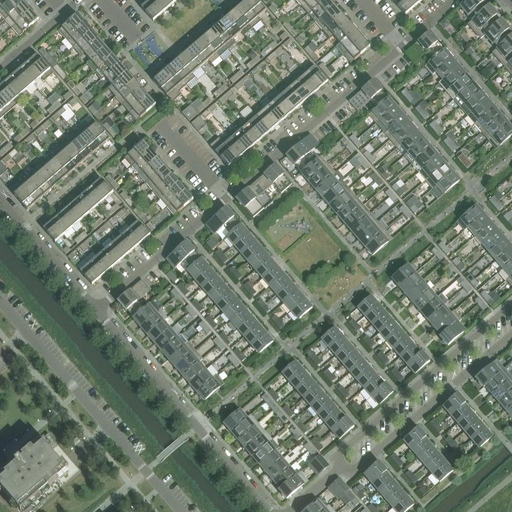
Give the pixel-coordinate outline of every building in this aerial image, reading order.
[(0,15),(5,21),(24,4),(20,0),(12,0),(0,10),(0,15)] [(0,0),(0,10),(12,0),(0,0)] [(170,8),(163,0),(150,0),(150,1),(162,15),(170,8)] [(266,11),(256,0),(247,0),(244,3),(260,22),(261,22),(258,18),(266,11)] [(308,15),(325,0),(308,0),(301,7),(308,15)] [(328,0),(325,0),(308,15),(308,16),(315,23),(334,7),(334,6),(328,0)] [(414,9),(406,0),(395,0),(393,2),(405,16),(414,9)] [(422,2),(420,0),(406,0),(414,9),(422,2)] [(484,11),(480,6),(484,2),(482,0),(468,0),(460,7),(472,21),(468,25),(489,8),(488,7),(484,11)] [(162,15),(150,1),(141,8),(153,22),(162,15)] [(260,22),(244,3),(236,10),(252,30),(260,22)] [(24,4),(5,21),(12,29),(31,13),(31,12),(24,4)] [(278,12),(272,6),(268,9),(274,16),(278,12)] [(334,7),(315,23),(322,31),(322,32),(341,15),(334,7)] [(496,25),(492,20),(496,16),(489,8),(468,25),(480,40),(501,22),(496,25)] [(228,17),(241,33),(244,37),(252,30),(236,10),(228,17)] [(283,18),(278,12),(274,16),(279,21),(283,18)] [(19,38),(38,21),(31,13),(12,29),(19,38)] [(65,40),(84,23),(77,15),(58,31),(65,40)] [(329,40),(348,23),(341,15),(322,32),(329,40)] [(241,33),(228,17),(219,24),(233,40),(241,33)] [(439,25),(444,31),(450,26),(445,20),(439,25)] [(511,36),(509,39),(504,34),(508,31),(501,22),(480,40),(481,40),(485,36),(497,50),(492,54),(511,36)] [(72,48),(91,31),(84,23),(65,40),(72,48)] [(292,29),(286,23),(283,26),(288,32),(292,29)] [(340,45),(355,31),(348,23),(329,40),(333,37),(340,45)] [(219,24),(211,31),(225,47),(228,51),(236,44),(233,40),(219,24)] [(297,35),(292,29),(288,32),(293,38),(297,35)] [(83,53),(98,40),(91,31),(72,48),(79,56),(83,53)] [(225,47),(211,31),(203,38),(216,54),(225,47)] [(340,45),(336,48),(343,56),(362,40),(355,31),(340,45)] [(282,42),(288,37),(285,33),(279,38),(282,42)] [(444,51),(429,34),(406,54),(414,64),(427,52),(433,60),(444,51)] [(511,36),(492,54),(505,68),(511,61),(511,36)] [(304,43),(299,37),(295,40),(300,46),(304,43)] [(203,38),(195,45),(208,61),(211,65),(220,58),(216,54),(203,38)] [(287,49),(294,43),(290,39),(284,45),(287,49)] [(90,61),(105,48),(98,40),(83,53),(90,61)] [(362,40),(343,56),(350,65),(370,48),(362,40)] [(272,51),(278,46),(274,42),(268,47),(272,51)] [(208,61),(195,45),(187,53),(200,68),(208,61)] [(266,56),(272,51),(268,47),(262,53),(266,56)] [(313,54),(308,47),(304,51),(309,57),(313,54)] [(93,73),(112,56),(105,48),(86,64),(93,73)] [(277,58),(283,52),(280,48),(273,54),(277,58)] [(48,55),(42,49),(38,52),(44,59),(48,55)] [(469,49),(464,53),(469,59),(474,54),(469,49)] [(432,76),(451,60),(450,58),(448,54),(447,55),(444,51),(433,60),(425,67),(432,76)] [(200,68),(187,53),(178,60),(192,75),(200,68)] [(270,63),(277,58),(273,54),(267,59),(270,63)] [(318,59),(313,54),(309,57),(314,63),(318,59)] [(53,74),(37,55),(28,63),(45,82),(53,74)] [(53,62),(48,55),(44,59),(49,65),(53,62)] [(104,78),(120,64),(112,56),(93,73),(100,81),(104,78)] [(255,66),(261,61),(257,57),(252,62),(255,66)] [(195,79),(192,75),(178,60),(170,67),(187,86),(195,79)] [(440,84),(458,68),(457,67),(455,62),(454,63),(451,60),(432,76),(433,76),(436,73),(443,80),(439,84),(440,84)] [(249,71),(255,66),(252,62),(246,67),(249,71)] [(45,82),(28,63),(20,70),(33,85),(41,78),(44,82),(45,82)] [(260,72),(266,67),(263,63),(257,68),(260,72)] [(108,89),(127,73),(120,64),(104,78),(111,86),(108,89)] [(328,83),(311,64),(303,71),(319,90),(328,83)] [(322,64),(318,68),(323,73),(327,70),(322,64)] [(62,72),(57,66),(53,69),(58,75),(62,72)] [(187,86),(170,67),(162,74),(181,96),(181,95),(179,93),(187,86)] [(254,77),(260,72),(257,68),(251,74),(254,77)] [(447,92),(465,76),(464,75),(462,71),(461,71),(458,68),(440,84),(447,92)] [(33,85),(20,70),(12,77),(28,96),(29,95),(26,92),(33,85)] [(328,79),(332,75),(327,70),(323,73),(328,79)] [(238,80),(244,75),(241,71),(235,76),(238,80)] [(319,90),(303,71),(294,78),(311,97),(319,90)] [(67,77),(62,72),(58,75),(63,81),(67,77)] [(115,97),(134,81),(127,73),(108,89),(115,97)] [(181,96),(162,74),(153,81),(172,103),(181,96)] [(233,85),(238,80),(235,76),(229,81),(233,85)] [(457,97),(473,84),(471,83),(469,79),(468,79),(465,76),(447,92),(447,93),(451,89),(457,97)] [(28,96),(12,77),(4,84),(20,103),(28,96)] [(244,86),(249,81),(246,77),(241,82),(244,86)] [(311,97),(294,78),(286,85),(303,105),(311,97)] [(122,105),(141,89),(134,81),(115,97),(122,105)] [(76,88),(71,82),(67,85),(72,91),(76,88)] [(238,91),(244,86),(241,82),(235,87),(238,91)] [(388,100),(384,95),(373,82),(350,103),(358,112),(370,101),(377,109),(369,116),(388,100)] [(20,103),(4,84),(0,86),(0,96),(12,110),(20,103)] [(461,109),(480,92),(478,91),(476,87),(475,87),(473,84),(457,97),(464,105),(460,108),(461,109)] [(221,88),(219,90),(222,94),(228,89),(224,85),(221,88)] [(303,105),(286,85),(286,86),(289,89),(281,96),(278,92),(294,112),(303,105)] [(81,94),(76,88),(72,91),(77,97),(81,94)] [(129,113),(148,97),(141,89),(122,105),(129,113)] [(216,99),(222,94),(219,90),(213,95),(216,99)] [(410,95),(406,90),(402,94),(406,99),(410,95)] [(66,102),(72,96),(69,92),(63,98),(66,102)] [(227,100),(233,95),(230,92),(224,96),(227,100)] [(294,112),(278,92),(270,99),(286,119),(294,112)] [(468,117),(487,101),(486,99),(483,95),(482,96),(480,92),(461,109),(468,117)] [(414,100),(410,95),(406,99),(410,104),(414,100)] [(12,110),(0,96),(0,112),(4,117),(12,110)] [(88,102),(83,96),(79,100),(84,105),(88,102)] [(222,105),(227,100),(224,96),(218,101),(222,105)] [(136,123),(156,106),(148,97),(129,113),(136,123)] [(71,108),(78,103),(74,99),(68,104),(71,108)] [(206,108),(212,103),(209,99),(202,104),(206,108)] [(286,119),(270,99),(269,100),(272,104),(265,110),(278,126),(286,119)] [(376,124),(395,108),(394,107),(392,103),(391,103),(388,100),(369,116),(376,124)] [(475,125),(494,109),(493,107),(490,103),(489,104),(487,101),(468,117),(475,125)] [(56,111),(61,106),(58,102),(52,107),(56,111)] [(199,114),(206,108),(202,104),(196,110),(199,114)] [(211,114),(217,109),(214,105),(208,111),(211,114)] [(97,113),(92,106),(88,110),(93,116),(97,113)] [(50,116),(56,111),(52,107),(47,112),(50,116)] [(198,115),(190,107),(182,114),(189,123),(198,115)] [(424,112),(420,107),(416,110),(420,115),(424,112)] [(61,117),(67,112),(63,108),(58,113),(61,117)] [(395,108),(376,124),(383,133),(402,116),(401,115),(399,111),(398,111),(395,108)] [(482,133),(501,117),(500,116),(497,111),(496,112),(494,109),(475,125),(482,133)] [(278,126),(265,110),(257,117),(256,117),(270,133),(278,126)] [(205,120),(211,114),(208,111),(201,116),(205,120)] [(428,116),(424,112),(420,115),(424,120),(428,116)] [(55,122),(61,117),(58,113),(52,118),(55,122)] [(103,119),(97,113),(93,116),(99,122),(103,119)] [(253,113),(245,121),(248,125),(248,124),(262,140),(270,133),(256,117),(257,117),(253,113)] [(39,125),(46,120),(42,116),(36,121),(39,125)] [(391,141),(409,124),(408,123),(406,119),(405,119),(402,116),(383,133),(391,141)] [(489,141),(508,125),(507,124),(504,120),(501,117),(482,133),(489,141)] [(207,126),(200,118),(191,125),(198,133),(207,126)] [(33,130),(39,125),(36,121),(30,126),(33,130)] [(110,140),(97,124),(94,121),(85,129),(88,132),(101,147),(110,140)] [(45,131),(51,126),(48,122),(41,127),(45,131)] [(112,129),(107,123),(103,127),(108,133),(112,129)] [(438,128),(434,123),(430,127),(434,132),(438,128)] [(262,140),(248,124),(248,125),(241,131),(237,127),(237,128),(253,147),(262,140)] [(398,149),(417,133),(415,131),(413,127),(412,128),(409,124),(391,141),(398,149)] [(506,141),(511,136),(511,128),(508,125),(489,141),(496,150),(502,145),(507,142),(506,141)] [(38,137),(45,131),(41,127),(35,133),(38,137)] [(253,147),(237,128),(229,135),(245,154),(253,147)] [(443,133),(438,128),(434,132),(438,136),(443,133)] [(112,129),(108,133),(113,139),(114,138),(117,135),(112,129)] [(23,139),(29,134),(26,130),(20,135),(23,139)] [(101,147),(88,132),(80,139),(77,135),(93,155),(101,147)] [(408,154),(424,141),(422,139),(420,135),(419,136),(417,133),(398,149),(402,146),(408,154)] [(17,145),(23,139),(20,135),(13,141),(17,145)] [(93,155),(77,135),(69,142),(85,162),(93,155)] [(245,154),(229,135),(221,141),(219,139),(218,139),(237,161),(245,154)] [(28,145),(35,140),(31,136),(25,141),(28,145)] [(358,141),(353,136),(349,139),(353,144),(358,141)] [(305,157),(318,146),(310,137),(287,157),(301,174),(312,165),(305,157)] [(218,139),(210,147),(226,166),(229,169),(231,166),(237,161),(218,139)] [(453,144),(448,139),(444,143),(448,148),(453,144)] [(22,151),(28,145),(25,141),(19,147),(22,151)] [(351,146),(347,141),(342,145),(347,150),(351,146)] [(362,145),(358,141),(353,144),(357,149),(362,145)] [(412,165),(431,149),(429,148),(427,143),(426,144),(424,141),(408,154),(415,161),(411,165),(412,165)] [(85,162),(69,142),(60,150),(77,169),(85,162)] [(141,144),(124,159),(131,168),(151,151),(145,145),(143,142),(141,144)] [(7,153),(13,148),(9,144),(3,149),(7,153)] [(457,149),(453,144),(448,148),(452,153),(457,149)] [(355,151),(351,146),(347,150),(351,155),(355,151)] [(419,173),(438,157),(437,156),(434,152),(433,152),(431,149),(412,165),(419,173)] [(12,159),(18,154),(15,150),(9,155),(12,159)] [(77,169),(60,150),(52,157),(69,176),(77,169)] [(151,151),(131,168),(138,176),(158,159),(151,151)] [(372,157),(367,152),(363,156),(367,161),(372,157)] [(6,164),(12,159),(9,155),(3,160),(6,164)] [(467,161),(462,156),(458,159),(462,164),(467,161)] [(69,176),(52,157),(44,164),(60,183),(69,176)] [(309,182),(328,166),(320,157),(312,165),(301,174),(305,178),(304,178),(308,181),(309,182)] [(365,162),(361,157),(356,161),(361,166),(365,162)] [(376,162),(372,157),(367,161),(372,166),(376,162)] [(426,182),(445,165),(444,164),(441,160),(440,160),(438,157),(419,173),(426,182)] [(158,159),(138,176),(146,184),(165,167),(158,159)] [(471,165),(467,161),(462,164),(467,169),(471,165)] [(369,167),(365,162),(361,166),(365,171),(369,167)] [(60,183),(44,164),(36,171),(52,190),(60,183)] [(386,173),(389,171),(385,165),(377,172),(381,177),(386,173)] [(433,190),(452,173),(451,172),(448,168),(447,168),(445,165),(426,182),(433,190)] [(292,185),(275,166),(256,183),(264,192),(273,185),(281,195),(292,185)] [(316,191),(335,174),(328,166),(309,182),(312,186),(311,187),(315,189),(316,191)] [(153,192),(172,176),(165,167),(146,184),(153,192)] [(52,190),(36,171),(28,178),(44,197),(52,190)] [(390,178),(386,173),(381,177),(386,182),(390,178)] [(433,190),(430,192),(437,201),(444,195),(446,193),(446,194),(451,190),(450,190),(459,182),(458,180),(455,176),(455,177),(452,174),(452,173),(433,190)] [(323,199),(338,186),(331,178),(335,175),(335,174),(316,191),(319,194),(318,195),(322,198),(323,199)] [(379,179),(375,174),(371,178),(375,183),(379,179)] [(114,182),(109,176),(105,179),(111,186),(114,182)] [(160,200),(179,184),(172,176),(153,192),(160,200)] [(44,197),(28,178),(21,185),(18,181),(17,182),(36,204),(37,203),(40,201),(44,197)] [(113,193),(101,179),(93,187),(105,201),(113,193)] [(383,184),(379,179),(375,183),(379,187),(383,184)] [(36,204),(17,182),(8,189),(25,208),(24,209),(27,212),(30,209),(36,204)] [(114,182),(111,186),(115,191),(119,188),(114,182)] [(264,209),(255,200),(264,192),(256,183),(237,200),(253,219),(264,209)] [(167,209),(186,192),(179,184),(160,200),(167,209)] [(400,190),(395,185),(391,188),(396,193),(400,190)] [(330,207),(345,194),(338,186),(323,199),(325,203),(329,206),(330,207)] [(105,201),(93,187),(84,194),(96,208),(105,201)] [(400,198),(408,192),(403,187),(400,190),(396,193),(400,198)] [(393,195),(389,190),(385,194),(389,199),(393,195)] [(345,194),(330,207),(331,208),(333,210),(332,211),(336,214),(337,215),(356,199),(356,198),(349,191),(345,194)] [(186,192),(167,209),(174,217),(193,200),(186,192)] [(129,199),(124,193),(120,196),(125,202),(129,199)] [(96,208),(84,194),(76,201),(88,215),(96,208)] [(397,200),(393,195),(389,199),(393,204),(397,200)] [(414,206),(419,202),(415,196),(405,205),(410,210),(414,206)] [(498,203),(494,198),(490,201),(494,206),(498,203)] [(134,205),(129,199),(125,202),(130,208),(134,205)] [(344,223),(363,207),(356,199),(337,215),(340,218),(339,219),(343,222),(344,223)] [(88,215),(76,201),(68,208),(80,222),(88,215)] [(502,208),(498,203),(494,206),(498,211),(502,208)] [(115,213),(120,209),(117,205),(112,209),(115,213)] [(418,211),(414,206),(410,210),(414,215),(418,211)] [(351,232),(370,215),(363,207),(344,223),(347,227),(346,227),(350,230),(351,232)] [(407,212),(403,207),(399,210),(403,215),(407,212)] [(468,229),(483,216),(480,212),(481,212),(477,209),(476,207),(467,215),(466,214),(462,218),(463,218),(461,220),(468,229)] [(80,222),(68,208),(60,215),(72,229),(80,222)] [(110,217),(115,213),(112,209),(107,213),(110,217)] [(143,215),(138,209),(134,213),(139,218),(143,215)] [(241,226),(226,209),(206,226),(214,235),(223,227),(230,235),(227,238),(241,226)] [(120,219),(125,215),(122,211),(117,215),(120,219)] [(412,216),(407,212),(403,215),(407,220),(412,216)] [(72,229),(60,215),(51,222),(64,236),(72,229)] [(115,223),(120,219),(117,215),(112,219),(115,223)] [(148,221),(143,215),(139,218),(144,224),(148,221)] [(358,240),(377,223),(370,215),(351,232),(354,235),(353,236),(357,238),(358,240)] [(475,237),(490,224),(487,221),(488,220),(484,217),(483,216),(468,229),(475,237)] [(99,227),(104,223),(100,219),(95,223),(99,227)] [(64,236),(51,222),(43,229),(55,243),(64,236)] [(150,236),(138,222),(129,229),(141,244),(150,236)] [(94,231),(99,227),(95,223),(90,227),(94,231)] [(155,229),(150,223),(146,226),(151,233),(155,229)] [(365,248),(384,232),(377,223),(358,240),(361,243),(360,244),(364,247),(365,248)] [(482,245),(497,232),(494,229),(495,228),(491,225),(490,224),(475,237),(482,245)] [(104,233),(109,229),(106,225),(101,229),(104,233)] [(234,246),(248,234),(245,229),(244,230),(241,226),(227,238),(234,246)] [(99,237),(104,233),(101,229),(96,233),(99,237)] [(141,244),(129,229),(121,237),(133,251),(141,244)] [(386,245),(392,240),(384,232),(365,248),(368,251),(368,252),(371,255),(373,256),(381,249),(382,249),(386,246),(386,245)] [(489,253),(504,240),(501,237),(502,236),(498,233),(497,232),(482,245),(489,253)] [(82,241),(87,237),(84,233),(79,237),(82,241)] [(241,255),(255,243),(255,242),(252,238),(251,238),(248,234),(234,246),(241,255)] [(77,245),(82,241),(79,237),(74,241),(77,245)] [(133,251),(121,237),(113,244),(125,258),(133,251)] [(88,247),(93,243),(89,239),(84,243),(88,247)] [(496,262),(511,248),(509,245),(509,244),(505,241),(504,240),(489,253),(496,262)] [(83,251),(88,247),(84,243),(79,248),(83,251)] [(202,260),(187,243),(167,260),(175,269),(184,261),(191,269),(187,272),(188,272),(202,260)] [(248,263),(262,251),(260,246),(259,247),(255,243),(241,255),(248,263)] [(125,258),(113,244),(105,251),(117,265),(125,258)] [(66,255),(71,251),(67,247),(62,252),(66,255)] [(440,253),(435,248),(431,252),(435,257),(440,253)] [(450,253),(446,248),(442,251),(446,256),(450,253)] [(503,270),(511,262),(511,249),(511,248),(496,262),(503,270)] [(117,265),(105,251),(97,258),(109,272),(117,265)] [(223,256),(219,251),(215,254),(219,259),(223,256)] [(256,271),(270,259),(269,259),(267,254),(266,255),(262,251),(248,263),(256,271)] [(73,253),(68,258),(71,262),(76,257),(73,253)] [(444,258),(440,253),(435,257),(440,262),(444,258)] [(227,261),(223,256),(219,259),(224,264),(227,261)] [(109,272),(97,258),(88,265),(100,279),(109,272)] [(263,279),(277,267),(276,267),(274,262),(273,263),(270,259),(256,271),(263,279)] [(460,264),(456,259),(452,263),(456,268),(460,264)] [(195,280),(209,268),(208,268),(206,263),(205,264),(202,260),(188,272),(195,280)] [(507,281),(511,276),(511,262),(503,270),(510,278),(506,281),(507,281)] [(464,269),(460,264),(456,268),(460,273),(464,269)] [(100,279),(88,265),(80,272),(92,286),(100,279)] [(454,270),(449,265),(445,268),(449,273),(454,270)] [(400,288),(415,275),(407,266),(405,268),(405,267),(401,271),(392,279),(394,281),(396,285),(397,284),(400,288)] [(270,288),(284,276),(283,275),(281,270),(280,271),(277,267),(263,279),(270,288)] [(202,289),(216,277),(215,276),(213,272),(212,272),(209,268),(195,280),(202,289)] [(237,272),(233,268),(229,271),(234,276),(237,272)] [(458,275),(454,270),(449,273),(454,278),(458,275)] [(242,277),(237,272),(234,276),(238,281),(242,277)] [(407,296),(422,283),(415,275),(400,288),(401,289),(403,293),(404,293),(407,296)] [(474,280),(470,275),(466,279),(470,284),(474,280)] [(284,276),(270,288),(277,296),(291,284),(290,283),(288,279),(287,279),(284,276)] [(209,297),(223,285),(223,284),(220,280),(219,280),(216,277),(202,289),(209,297)] [(479,285),(474,280),(470,284),(474,289),(479,285)] [(137,302),(150,291),(142,281),(119,302),(133,319),(144,310),(137,302)] [(468,286),(464,281),(459,285),(464,290),(468,286)] [(414,304),(429,291),(422,283),(407,296),(408,297),(410,301),(411,301),(414,304)] [(185,289),(181,284),(177,287),(181,292),(185,289)] [(252,289),(247,284),(244,287),(248,292),(252,289)] [(284,304),(298,292),(297,291),(295,287),(294,287),(291,284),(277,296),(284,304)] [(216,305),(230,293),(227,288),(226,289),(223,285),(209,297),(216,305)] [(472,291),(468,286),(464,290),(468,295),(472,291)] [(179,294),(175,289),(170,293),(175,298),(179,294)] [(189,294),(185,289),(181,292),(185,297),(189,294)] [(256,294),(252,289),(248,292),(252,297),(256,294)] [(421,312),(436,299),(429,291),(414,304),(415,305),(417,309),(418,309),(421,312)] [(291,312),(305,300),(304,300),(302,295),(301,296),(298,292),(284,304),(291,312)] [(488,297),(484,292),(480,295),(484,300),(488,297)] [(223,313),(237,301),(234,296),(233,297),(230,293),(216,305),(223,313)] [(183,299),(179,294),(175,298),(179,303),(183,299)] [(365,317),(379,306),(375,302),(376,301),(372,298),(371,297),(358,309),(365,317)] [(482,302),(478,297),(473,301),(478,306),(482,302)] [(493,303),(488,297),(484,300),(489,306),(493,303)] [(428,321),(443,307),(436,299),(421,312),(422,313),(424,318),(425,317),(428,321)] [(266,305),(261,300),(258,304),(262,309),(266,305)] [(298,321),(312,309),(311,308),(309,303),(308,304),(305,300),(291,312),(298,321)] [(199,305),(195,301),(191,304),(195,309),(199,305)] [(230,322),(244,309),(241,304),(240,305),(237,301),(223,313),(230,322)] [(487,308),(482,302),(478,306),(483,312),(487,308)] [(144,310),(133,319),(134,320),(137,322),(136,323),(140,326),(141,328),(160,311),(154,303),(153,303),(144,310)] [(203,310),(199,305),(195,309),(200,314),(203,310)] [(270,310),(266,305),(262,309),(266,313),(270,310)] [(193,311),(189,306),(184,309),(189,314),(193,311)] [(372,326),(386,314),(382,310),(383,309),(379,306),(365,317),(372,326)] [(435,329),(454,312),(450,315),(443,307),(428,321),(429,322),(431,326),(432,325),(435,329)] [(237,330),(251,318),(251,317),(248,313),(247,313),(244,309),(230,322),(237,330)] [(160,311),(141,328),(144,331),(143,332),(147,334),(148,336),(163,323),(167,319),(166,318),(160,311)] [(197,316),(193,311),(189,314),(193,319),(197,316)] [(441,338),(461,321),(454,312),(435,329),(436,330),(438,334),(439,333),(441,336),(440,338),(441,338)] [(379,334),(393,322),(389,319),(390,318),(386,315),(386,314),(372,326),(379,334)] [(213,322),(209,317),(205,320),(209,325),(213,322)] [(280,322),(276,317),(272,320),(276,325),(280,322)] [(244,338),(258,326),(258,325),(256,321),(255,321),(251,318),(237,330),(244,338)] [(461,335),(465,332),(458,324),(461,321),(441,338),(448,347),(457,339),(458,339),(462,336),(461,335)] [(207,327),(203,322),(199,326),(203,331),(207,327)] [(218,327),(213,322),(209,325),(214,330),(218,327)] [(284,326),(280,322),(276,325),(280,330),(284,326)] [(386,342),(400,330),(396,327),(397,326),(393,323),(393,322),(379,334),(386,342)] [(155,344),(170,331),(163,323),(148,336),(151,339),(150,340),(154,343),(155,344)] [(251,346),(265,334),(263,329),(262,330),(258,326),(244,338),(251,346)] [(211,332),(207,327),(203,331),(207,336),(211,332)] [(170,331),(155,344),(158,347),(157,348),(161,351),(162,352),(180,336),(179,335),(175,329),(174,328),(170,331)] [(329,349),(342,337),(339,334),(340,333),(335,329),(321,340),(329,349)] [(393,350),(407,339),(403,335),(404,334),(400,331),(400,330),(386,342),(393,350)] [(227,338),(223,333),(219,336),(224,341),(227,338)] [(259,355),(273,343),(272,342),(270,337),(269,338),(265,334),(251,346),(259,355)] [(180,336),(162,352),(165,355),(164,356),(168,359),(169,360),(189,343),(183,336),(182,335),(180,336)] [(336,357),(349,345),(346,342),(347,341),(343,338),(342,337),(329,349),(336,357)] [(221,343),(217,338),(213,342),(217,347),(221,343)] [(232,343),(227,338),(224,341),(228,346),(232,343)] [(401,359),(414,347),(411,343),(411,342),(407,339),(393,350),(401,359)] [(176,368),(196,351),(189,343),(169,360),(172,363),(171,364),(175,367),(176,368)] [(226,348),(221,343),(217,347),(221,352),(226,348)] [(343,365),(356,354),(353,350),(354,349),(350,346),(349,345),(336,357),(343,365)] [(408,368),(423,355),(422,353),(420,355),(418,351),(418,350),(414,347),(401,359),(408,368)] [(242,354),(237,350),(233,353),(238,358),(242,354)] [(183,377),(198,363),(203,359),(196,351),(176,368),(179,372),(178,372),(182,375),(183,377)] [(246,359),(242,354),(238,358),(242,363),(246,359)] [(350,373),(363,362),(360,358),(361,357),(357,354),(356,354),(343,365),(350,373)] [(235,360),(231,355),(227,359),(231,363),(235,360)] [(415,375),(430,362),(423,355),(408,368),(415,375)] [(0,375),(9,367),(0,356),(0,375)] [(240,365),(235,360),(231,363),(235,368),(240,365)] [(357,382),(370,370),(367,366),(368,365),(364,362),(363,362),(350,373),(357,382)] [(481,374),(476,379),(483,388),(504,370),(497,362),(493,365),(489,368),(489,367),(485,371),(484,372),(481,374)] [(190,385),(205,372),(198,363),(183,377),(186,380),(185,381),(189,383),(190,385)] [(289,382),(302,371),(299,368),(300,367),(296,364),(295,363),(282,374),(289,382)] [(364,390),(378,379),(374,374),(375,373),(371,370),(370,370),(357,382),(364,390)] [(504,370),(483,388),(484,388),(485,387),(492,395),(511,378),(504,370)] [(296,391),(310,379),(307,376),(307,375),(303,372),(302,371),(289,382),(296,391)] [(197,393),(212,380),(205,372),(190,385),(193,388),(192,389),(196,392),(197,393)] [(205,401),(220,388),(224,384),(217,376),(212,380),(197,393),(200,396),(199,397),(203,400),(205,401)] [(511,379),(511,378),(492,395),(495,398),(494,399),(498,402),(499,403),(511,391),(511,379)] [(304,399),(317,388),(314,384),(314,383),(310,380),(310,379),(296,391),(304,399)] [(372,398),(386,386),(385,385),(384,386),(381,383),(382,382),(378,379),(364,390),(372,398)] [(379,406),(393,394),(386,386),(372,398),(379,406)] [(310,407),(324,396),(321,392),(321,391),(317,388),(304,399),(310,407)] [(506,411),(511,405),(511,391),(499,403),(502,406),(501,407),(505,410),(506,411)] [(280,399),(276,394),(272,397),(276,402),(280,399)] [(270,400),(265,395),(261,399),(266,403),(270,400)] [(450,415),(464,403),(458,395),(443,408),(450,415)] [(317,415),(331,404),(328,400),(328,399),(324,396),(310,407),(317,415)] [(274,405),(270,400),(266,403),(270,408),(274,405)] [(360,408),(356,403),(352,407),(356,412),(360,408)] [(457,424),(470,412),(468,408),(467,408),(464,405),(465,404),(464,403),(450,415),(457,424)] [(325,424),(338,413),(335,408),(336,408),(331,404),(317,415),(325,424)] [(364,414),(360,408),(356,412),(360,417),(364,414)] [(232,433),(247,420),(239,411),(224,424),(225,426),(228,430),(229,429),(232,431),(231,432),(232,433)] [(284,416),(280,411),(275,415),(280,420),(284,416)] [(465,433),(478,421),(477,421),(475,416),(474,417),(470,412),(457,424),(465,433)] [(332,432),(347,420),(346,419),(345,420),(342,417),(343,416),(338,413),(325,424),(332,432)] [(239,441),(258,424),(251,416),(247,420),(232,433),(233,434),(235,438),(237,437),(239,440),(238,440),(239,441)] [(288,421),(284,416),(280,420),(284,425),(288,421)] [(339,440),(354,428),(347,420),(332,432),(339,440)] [(438,426),(434,420),(430,424),(434,429),(438,426)] [(472,441),(485,429),(484,429),(482,424),(481,425),(478,421),(465,433),(472,441)] [(304,427),(300,422),(296,425),(300,430),(304,427)] [(246,449),(265,433),(258,424),(239,441),(240,442),(242,446),(244,445),(246,448),(245,448),(246,449)] [(443,431),(438,426),(434,429),(439,434),(443,431)] [(298,432),(294,427),(290,431),(294,436),(298,432)] [(308,432),(304,427),(300,430),(304,435),(308,432)] [(410,450),(425,437),(418,429),(404,442),(410,450)] [(479,449),(492,438),(491,437),(489,432),(488,433),(485,429),(472,441),(479,449)] [(302,437),(298,432),(294,436),(298,441),(302,437)] [(253,457),(268,445),(272,441),(265,433),(246,449),(247,450),(249,454),(251,453),(253,456),(252,457),(253,457)] [(0,488),(20,511),(34,511),(81,472),(48,434),(27,453),(22,447),(8,460),(13,465),(0,476),(0,488)] [(418,458),(431,447),(431,446),(429,442),(427,442),(425,439),(426,438),(425,437),(410,450),(418,458)] [(319,444),(314,439),(311,442),(315,447),(319,444)] [(312,449),(308,444),(304,448),(308,453),(312,449)] [(323,449),(319,444),(315,447),(319,452),(323,449)] [(260,466),(275,452),(268,445),(253,457),(254,458),(256,462),(258,462),(260,464),(259,465),(260,466)] [(425,467),(438,455),(436,450),(435,451),(431,447),(418,458),(425,467)] [(316,454),(312,449),(308,453),(312,457),(316,454)] [(267,474),(282,461),(275,452),(260,466),(261,467),(263,471),(265,470),(267,472),(266,473),(267,474)] [(467,459),(463,454),(459,457),(463,462),(467,459)] [(399,460),(394,455),(391,458),(395,463),(399,460)] [(432,475),(446,463),(445,463),(443,458),(442,459),(438,455),(425,467),(432,475)] [(91,463),(86,457),(82,460),(87,466),(91,463)] [(328,467),(321,459),(319,457),(309,465),(318,476),(328,467)] [(403,465),(399,460),(395,463),(399,468),(403,465)] [(274,482),(289,469),(282,461),(267,474),(268,475),(270,479),(272,478),(274,480),(273,481),(274,482)] [(371,484),(386,471),(379,463),(364,476),(371,484)] [(440,483),(453,472),(452,471),(450,466),(449,467),(446,463),(432,475),(440,483)] [(280,491),(300,474),(300,473),(296,476),(289,469),(274,482),(275,483),(277,487),(279,486),(281,489),(279,491),(280,491)] [(378,492),(392,480),(389,476),(388,476),(385,473),(387,472),(386,471),(371,484),(378,492)] [(301,488),(307,482),(300,474),(280,491),(281,493),(280,493),(285,498),(287,500),(296,492),(298,493),(302,490),(301,488)] [(348,490),(339,480),(329,489),(338,499),(348,490)] [(385,500),(399,489),(396,484),(395,485),(392,480),(378,492),(385,500)] [(361,493),(356,487),(352,491),(357,496),(361,493)] [(393,509),(406,497),(403,492),(402,493),(399,489),(385,500),(393,509)] [(355,498),(351,493),(346,497),(351,502),(355,498)] [(365,498),(361,493),(357,496),(361,501),(365,498)] [(395,511),(406,511),(413,506),(413,505),(410,500),(409,501),(406,497),(393,509),(395,511)] [(359,503),(355,498),(351,502),(355,507),(359,503)] [(323,511),(329,507),(328,506),(324,510),(317,502),(314,504),(313,503),(309,506),(310,508),(305,511),(323,511)]
